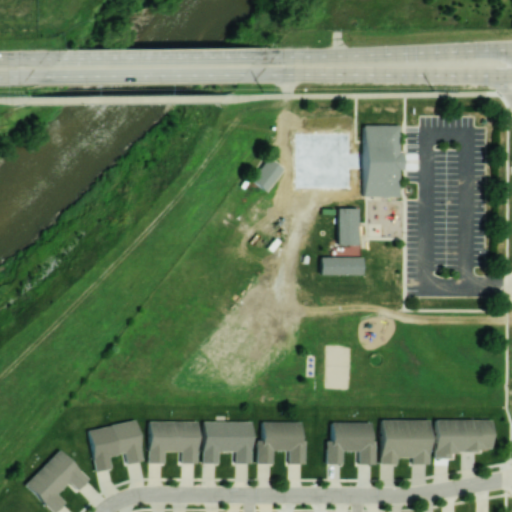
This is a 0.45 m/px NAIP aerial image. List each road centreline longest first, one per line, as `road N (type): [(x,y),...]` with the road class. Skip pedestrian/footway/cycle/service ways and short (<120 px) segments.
road 1 (residential): [(105,511),(146,494),(402,495),(511,478)]
road 2 (primary): [(244,75),(511,76)]
road 3 (primary): [(258,57),(511,50)]
road 4 (primary): [(44,76),(244,75)]
road 5 (primary): [(59,58),(258,57)]
